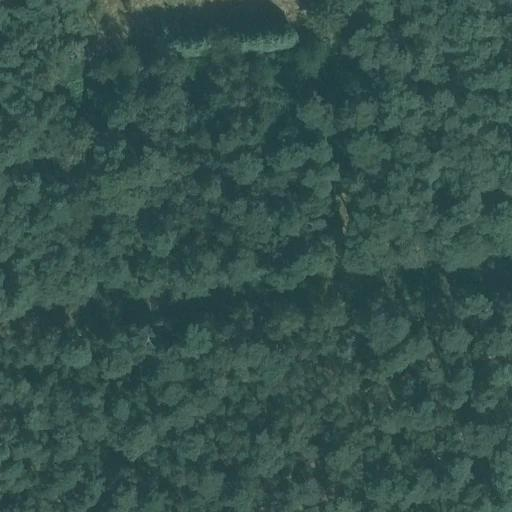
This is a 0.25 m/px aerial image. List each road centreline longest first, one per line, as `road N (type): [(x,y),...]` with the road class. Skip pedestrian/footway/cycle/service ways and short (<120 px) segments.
road 1 (track): [(352,304),(327,0)]
road 2 (track): [(352,304),(359,511)]
road 3 (track): [(511,288),(352,304)]
